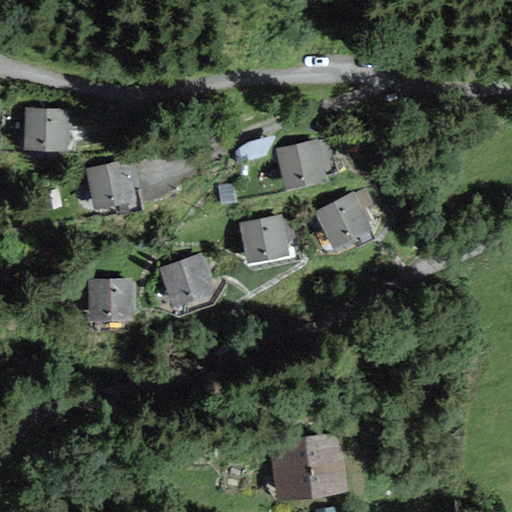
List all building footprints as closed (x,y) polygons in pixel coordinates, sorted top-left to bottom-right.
[(67,149),(68,108),(27,106),(26,148),(67,149)] [(328,179),(319,138),(276,148),(286,189),(328,179)] [(137,198),(128,159),(87,169),(97,208),(137,198)] [(355,193),(354,190),(317,209),(335,246),(372,227),(363,209),(374,203),(366,187),(355,193)] [(281,214),(240,223),(248,262),(289,254),(281,214)] [(215,293),(202,253),(160,267),(173,306),(215,293)] [(135,319),(134,278),(90,279),(91,320),(135,319)] [(340,432),(270,442),(279,500),(348,490),(340,432)]
